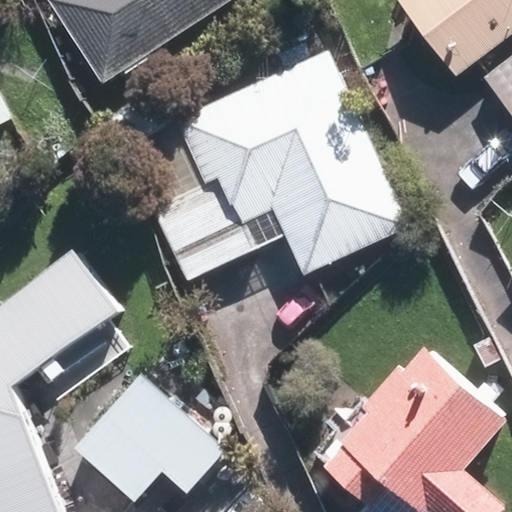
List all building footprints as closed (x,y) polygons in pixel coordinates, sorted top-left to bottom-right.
[(63,0),(115,80),(239,0),(63,0)] [(511,38),(511,0),(418,0),(472,69),(511,38)] [(162,203),(199,278),(299,231),(317,269),(427,218),(345,45),(190,117),(158,141),(179,195),(162,203)] [(0,54),(0,127),(31,112),(0,54)] [(511,55),(491,72),(511,98),(511,55)] [(146,144),(187,114),(169,90),(128,120),(146,144)] [(0,511),(77,511),(28,377),(134,303),(90,245),(0,312),(0,511)] [(443,505),(451,511),(511,511),(511,491),(478,463),(511,423),(511,403),(432,336),(385,391),(393,398),(335,465),(383,505),(405,479),(440,509),(443,505)] [(178,466),(202,487),(239,446),(154,370),(87,444),(149,499),(178,466)]
